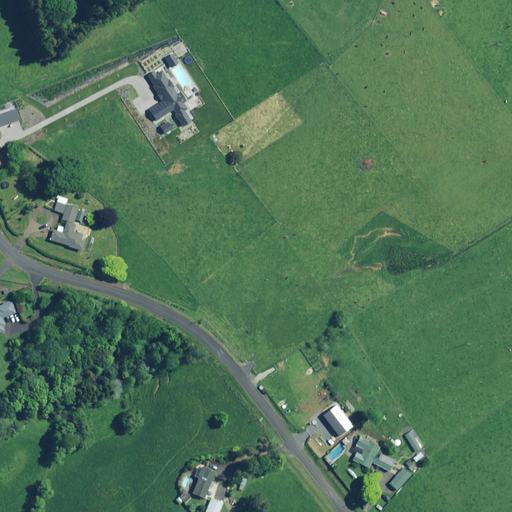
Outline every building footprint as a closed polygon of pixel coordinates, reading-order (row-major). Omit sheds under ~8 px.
[(85,211),(56,202),(54,211),(63,214),(61,220),(66,221),(64,228),(58,226),(56,231),(53,230),(49,240),(68,246),(68,247),(82,251),(87,236),(76,233),(80,222),(81,222),(85,211)] [(16,313),(12,302),(0,305),(0,332),(4,331),(2,326),(5,326),(2,318),(16,313)] [(418,439),(412,430),(404,435),(415,452),(421,448),(416,440),(418,439)] [(379,447),(359,438),(353,449),(357,451),(352,461),(368,469),(371,463),(392,474),(398,463),(380,454),(378,459),(374,457),(379,447)] [(413,459),(406,463),(412,474),(420,469),(413,459)] [(214,472),(199,465),(194,477),(198,478),(192,494),(203,498),(214,472)] [(218,511),(222,503),(211,498),(204,511),(218,511)]
